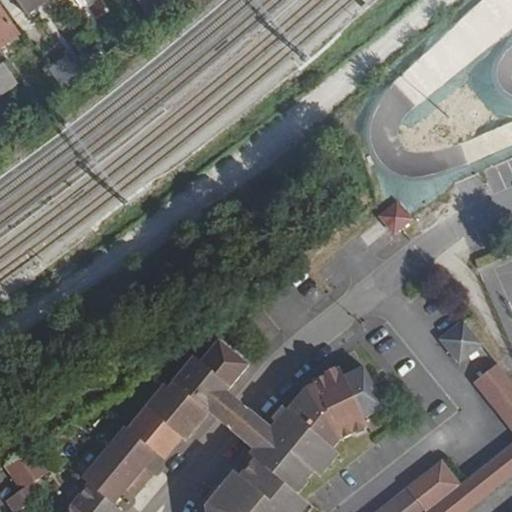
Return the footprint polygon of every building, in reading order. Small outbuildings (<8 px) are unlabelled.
[(48,0),(62,17),(73,9),(66,0),(48,0)] [(136,0),(151,19),(172,0),(136,0)] [(0,40),(16,30),(0,7),(0,40)] [(62,85),(78,70),(63,54),(47,69),(62,85)] [(0,95),(0,96),(16,85),(1,63),(0,63),(0,95)] [(426,186),(401,203),(409,215),(434,198),(426,186)] [(394,235),(411,222),(397,204),(380,218),(394,235)] [(485,347),(467,324),(446,340),(463,364),(485,347)] [(210,413),(214,408),(229,391),(251,364),(223,340),(205,360),(198,355),(171,385),(167,382),(131,425),(160,450),(168,456),(186,434),(191,437),(210,413)] [(344,441),(369,425),(365,416),(384,404),(359,364),(345,373),(341,364),(316,380),(318,384),(309,390),(291,411),(289,409),(272,428),(257,445),(254,449),(250,454),(299,495),(317,472),(324,478),(343,456),(336,451),(344,441)] [(511,381),(499,365),(478,382),(511,424),(511,381)] [(222,415),(236,398),(229,391),(214,408),(222,415)] [(243,433),(257,415),(247,407),(236,398),(222,415),(218,419),(230,429),(239,436),(243,433)] [(222,415),(214,408),(210,413),(218,419),(222,415)] [(272,428),(257,415),(243,433),(257,445),(272,428)] [(120,511),(126,506),(119,499),(124,493),(129,486),(137,493),(157,469),(149,463),(153,458),(160,450),(131,425),(129,423),(87,473),(93,477),(67,510),(68,511),(120,511)] [(257,445),(243,433),(239,436),(254,449),(257,445)] [(53,470),(35,445),(13,461),(30,485),(16,495),(25,507),(48,493),(40,480),(53,470)] [(467,511),(511,477),(511,446),(461,486),(428,511),(467,511)] [(307,511),(312,506),(299,495),(250,454),(207,507),(207,511),(307,511)] [(428,511),(461,486),(444,465),(383,511),(428,511)]
